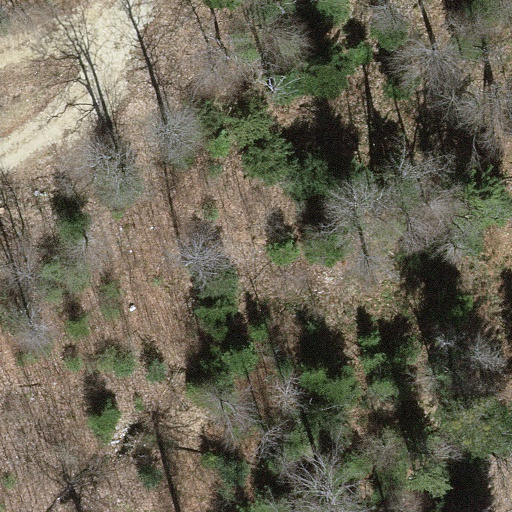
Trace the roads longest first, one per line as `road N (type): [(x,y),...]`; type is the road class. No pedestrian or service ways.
road 1 (track): [(0,159),(43,134),(128,57),(152,0)]
road 2 (track): [(129,0),(85,28),(0,53)]
